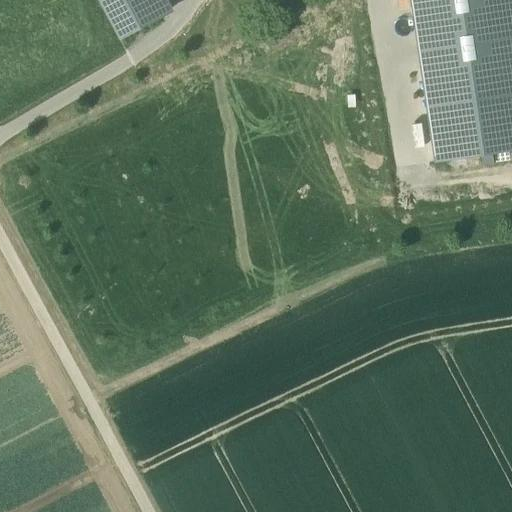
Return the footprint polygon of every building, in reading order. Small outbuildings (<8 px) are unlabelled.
[(99,0),(120,39),(163,17),(153,0),(99,0)] [(167,0),(153,0),(163,17),(173,12),(167,0)] [(492,154),(511,150),(511,6),(511,0),(410,0),(435,162),(481,155),(492,154)] [(363,238),(332,22),(298,27),(330,242),(363,238)] [(298,27),(218,38),(249,254),(330,242),(298,27)] [(492,154),(481,155),(482,165),(493,164),(492,154)]
